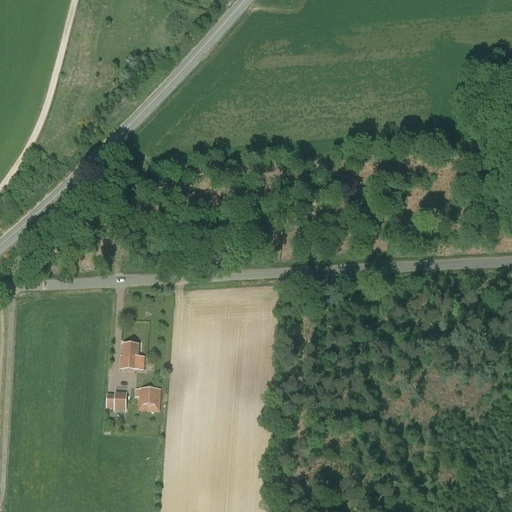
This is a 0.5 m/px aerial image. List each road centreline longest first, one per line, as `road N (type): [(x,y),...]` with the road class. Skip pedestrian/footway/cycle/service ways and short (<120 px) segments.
road 1 (unclassified): [(0,288),(511,269)]
road 2 (unknown): [(8,287),(0,473)]
